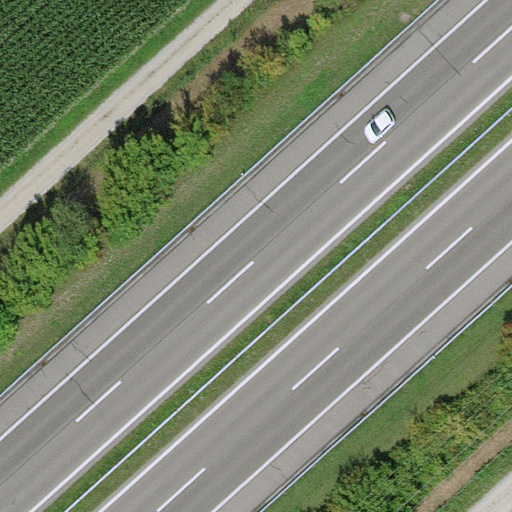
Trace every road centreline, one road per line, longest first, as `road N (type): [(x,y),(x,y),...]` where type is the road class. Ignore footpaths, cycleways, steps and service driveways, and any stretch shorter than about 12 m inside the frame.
road 1 (motorway): [(511,29),(0,489)]
road 2 (motorway): [(155,511),(511,191)]
road 3 (track): [(0,213),(238,0)]
